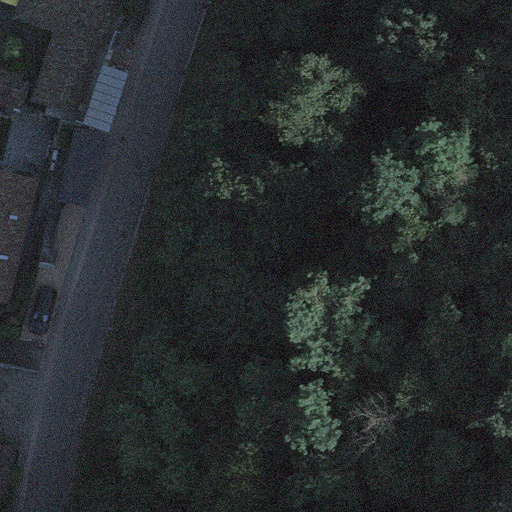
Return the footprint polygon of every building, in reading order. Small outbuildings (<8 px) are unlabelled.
[(16,0),(11,21),(49,33),(28,104),(75,116),(96,46),(102,48),(117,0),(16,0)] [(22,74),(0,67),(0,107),(19,113),(28,84),(19,82),(22,74)] [(61,193),(89,200),(106,134),(78,127),(61,193)] [(37,184),(0,174),(0,307),(6,309),(37,184)] [(0,371),(2,363),(0,363),(0,493),(2,494),(13,444),(0,440),(0,371)]
